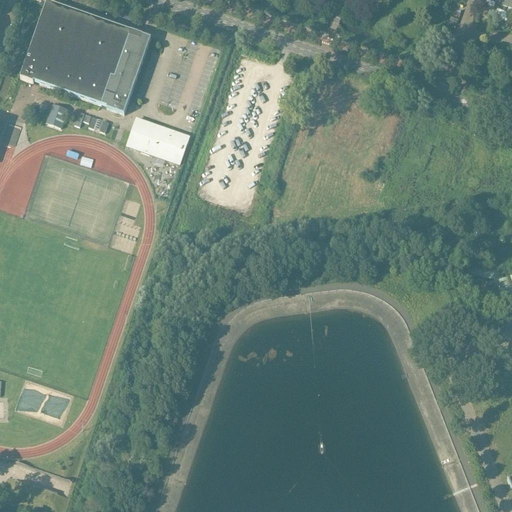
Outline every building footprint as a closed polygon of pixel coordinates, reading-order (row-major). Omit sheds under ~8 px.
[(511,0),(484,0),(511,9),(511,0)] [(131,34),(47,4),(20,81),(33,85),(34,84),(107,110),(107,111),(124,117),(151,41),(141,38),(139,43),(129,39),(131,34)] [(511,12),(497,10),(495,17),(510,20),(511,12)] [(183,62),(167,107),(177,110),(192,65),(191,65),(183,62)] [(204,69),(188,114),(197,117),(213,72),(204,69)] [(350,89),(333,143),(353,148),(369,95),(350,89)] [(80,115),(76,128),(81,130),(83,123),(85,117),(80,115)] [(92,119),(89,130),(94,132),(98,121),(92,119)] [(273,124),(275,122),(272,120),(260,121),(261,130),(243,130),(252,135),(252,149),(250,155),(246,155),(246,160),(252,160),(253,169),(256,162),(262,162),(261,154),(263,154),(268,144),(268,142),(274,130),(273,124)] [(127,149),(179,167),(189,140),(137,121),(127,149)] [(103,123),(99,134),(105,136),(109,125),(103,123)] [(324,143),(328,129),(312,125),(308,139),(324,143)] [(494,282),(502,281),(504,274),(468,266),(466,276),(494,282)] [(509,323),(511,321),(511,278),(494,285),(509,323)]
